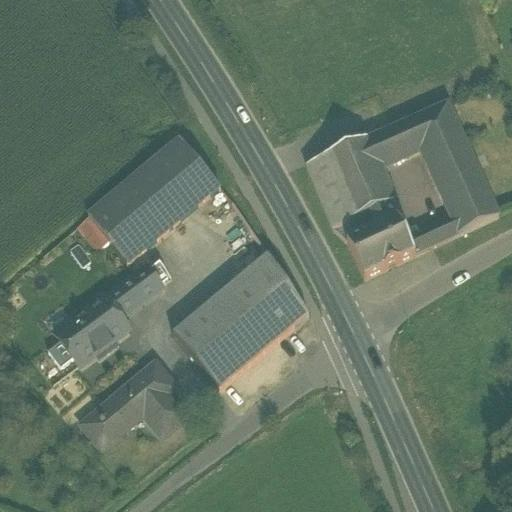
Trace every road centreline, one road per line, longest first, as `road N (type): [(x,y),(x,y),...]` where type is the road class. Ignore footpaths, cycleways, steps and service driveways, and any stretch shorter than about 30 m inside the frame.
road 1 (secondary): [(354,337),(158,0)]
road 2 (unclassified): [(139,511),(354,337)]
road 3 (secondary): [(431,511),(354,337)]
road 4 (unclassified): [(354,337),(511,244)]
